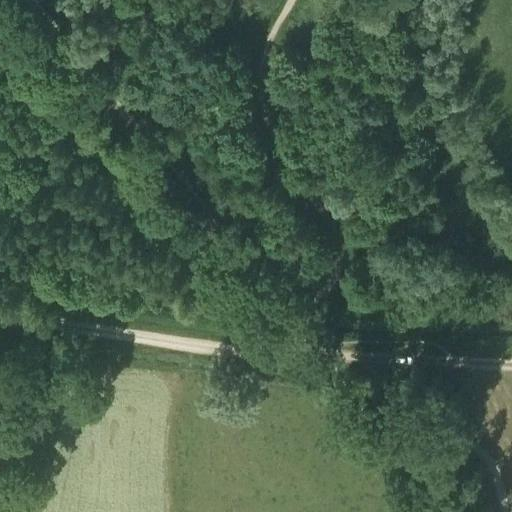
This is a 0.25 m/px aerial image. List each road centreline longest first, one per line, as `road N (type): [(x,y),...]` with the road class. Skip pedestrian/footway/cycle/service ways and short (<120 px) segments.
road 1 (track): [(285,354),(285,333),(266,297),(23,0)]
road 2 (track): [(327,358),(0,316)]
road 3 (track): [(511,448),(455,410),(429,365)]
